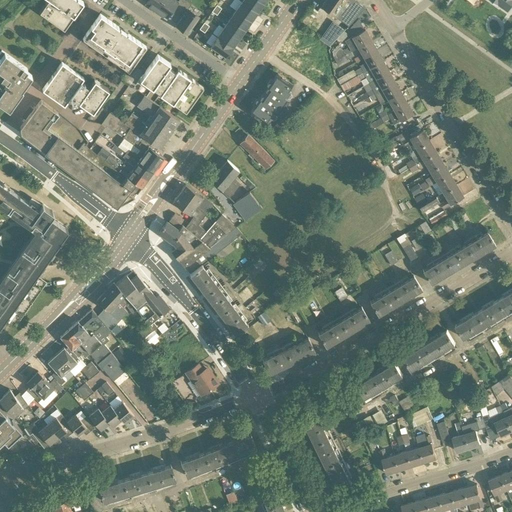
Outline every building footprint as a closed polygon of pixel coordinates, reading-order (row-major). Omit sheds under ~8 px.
[(47,0),(39,12),(63,29),(64,29),(76,12),(75,11),(78,7),(79,7),(83,2),(80,0),(47,0)] [(148,0),(146,4),(156,11),(163,0),(148,0)] [(178,0),(177,2),(174,0),(163,0),(156,11),(166,19),(173,9),(178,12),(186,1),(184,0),(178,0)] [(263,4),(258,0),(243,0),(242,2),(257,12),(263,4)] [(325,0),(321,7),(334,16),(335,17),(319,39),(329,46),(352,22),(364,8),(353,0),(325,0)] [(511,0),(493,0),(509,11),(511,6),(511,0)] [(191,4),(186,1),(178,12),(183,16),(176,26),(187,33),(198,17),(188,9),(191,4)] [(257,12),(242,2),(236,11),(251,21),(257,12)] [(251,21),(236,11),(230,20),(245,30),(251,21)] [(128,32),(126,30),(125,32),(100,14),(97,16),(85,31),(87,33),(80,42),(111,66),(100,83),(103,86),(115,68),(129,78),(131,79),(133,77),(139,81),(140,80),(139,79),(146,70),(140,66),(138,64),(135,62),(146,47),(127,33),(128,32)] [(245,30),(230,20),(223,28),(238,39),(245,30)] [(213,33),(217,35),(222,26),(219,24),(213,33)] [(238,39),(223,28),(217,37),(232,48),(238,39)] [(345,41),(348,45),(347,46),(348,47),(342,50),(338,44),(332,51),(332,57),(335,61),(344,55),(351,52),(358,48),(371,40),(365,29),(345,41)] [(477,38),(486,46),(493,38),(485,30),(477,38)] [(303,35),(289,56),(328,82),(335,71),(316,59),(315,60),(309,56),(317,44),(303,35)] [(232,48),(217,37),(211,46),(226,57),(232,48)] [(358,48),(364,58),(377,50),(371,40),(358,48)] [(0,102),(3,105),(3,104),(6,100),(11,104),(12,105),(22,90),(21,89),(26,82),(31,75),(25,71),(27,68),(2,50),(0,52),(0,102)] [(364,58),(366,62),(370,68),(383,61),(377,50),(364,58)] [(351,52),(344,55),(347,60),(353,56),(351,52)] [(170,64),(158,55),(157,54),(146,70),(139,79),(140,80),(152,89),(153,88),(160,93),(160,94),(185,112),(203,87),(177,69),(175,72),(168,67),(170,64)] [(344,55),(335,61),(337,65),(347,60),(344,55)] [(340,86),(343,91),(366,78),(369,83),(389,72),(383,61),(370,68),(363,72),(357,76),(340,86)] [(84,83),(84,84),(81,82),(84,78),(63,63),(62,62),(42,90),(64,105),(70,96),(73,98),(71,102),(75,105),(77,101),(92,112),(108,90),(103,86),(100,83),(94,79),(89,87),(84,83)] [(360,68),(354,71),(357,76),(363,72),(360,68)] [(336,79),(340,86),(357,76),(354,71),(353,69),(336,79)] [(361,101),(365,99),(368,97),(369,97),(375,94),(382,89),(395,82),(389,72),(369,83),(372,88),(372,89),(372,90),(359,97),(361,101)] [(264,93),(283,106),(290,96),(291,94),(291,93),(290,92),(287,90),(291,84),(277,74),(273,80),(271,79),(266,86),(268,87),(264,93)] [(388,100),(401,93),(395,82),(382,89),(388,100)] [(275,118),(283,106),(264,93),(260,99),(258,98),(253,105),(255,106),(250,112),(264,122),(269,116),(272,118),(273,118),(274,118),(275,118)] [(394,111),(407,103),(401,93),(388,100),(394,111)] [(152,117),(149,120),(170,134),(180,120),(144,95),(137,105),(152,117)] [(97,155),(82,144),(76,153),(43,128),(55,111),(49,106),(41,100),(20,128),(21,134),(117,206),(134,197),(131,195),(136,192),(137,193),(141,187),(141,188),(142,187),(105,160),(97,155)] [(407,103),(394,111),(400,121),(413,114),(407,103)] [(387,114),(384,109),(378,113),(380,118),(387,114)] [(105,127),(106,126),(114,116),(110,113),(110,112),(101,124),(105,127)] [(170,134),(149,120),(147,124),(132,112),(124,123),(159,148),(170,134)] [(380,118),(383,122),(390,118),(387,114),(380,118)] [(369,124),(371,128),(383,122),(380,118),(369,124)] [(126,140),(136,148),(135,149),(138,151),(158,165),(163,158),(164,157),(160,155),(163,151),(159,148),(124,123),(120,120),(117,124),(119,125),(114,131),(126,140)] [(268,132),(274,137),(284,127),(278,122),(268,132)] [(407,130),(379,147),(390,164),(397,160),(390,149),(402,142),(408,153),(416,149),(429,140),(422,129),(410,136),(407,130)] [(251,152),(248,155),(250,157),(252,159),(255,156),(267,167),(268,166),(274,161),(247,135),(240,142),(251,152)] [(405,163),(407,166),(408,168),(436,152),(429,140),(416,149),(419,154),(412,159),(405,163)] [(111,149),(115,151),(134,165),(132,169),(147,179),(152,172),(125,153),(114,145),(111,149)] [(102,147),(97,155),(105,160),(142,187),(147,179),(132,169),(124,163),(102,147)] [(125,153),(152,172),(158,165),(138,151),(137,154),(133,151),(132,151),(128,148),(125,153)] [(408,168),(400,173),(403,179),(412,174),(411,173),(418,169),(419,170),(426,165),(429,171),(443,163),(436,152),(408,168)] [(239,171),(227,160),(211,179),(228,197),(237,187),(231,180),(239,171)] [(425,181),(419,185),(422,191),(429,186),(436,182),(450,174),(443,163),(429,171),(432,175),(424,179),(425,181)] [(443,193),(456,185),(450,174),(436,182),(443,193)] [(0,322),(3,318),(15,327),(42,288),(31,280),(67,228),(50,217),(53,212),(52,211),(43,205),(44,205),(42,204),(39,208),(0,180),(0,322)] [(422,191),(419,185),(418,184),(410,189),(414,196),(422,191)] [(185,185),(179,193),(206,214),(213,205),(185,185)] [(439,204),(442,209),(450,205),(463,196),(456,185),(443,193),(446,199),(439,204)] [(245,221),(262,208),(260,204),(259,205),(249,192),(244,196),(234,203),(233,204),(245,221)] [(206,214),(179,193),(172,202),(194,218),(186,227),(200,238),(206,232),(198,225),(206,214)] [(419,206),(427,202),(422,193),(414,198),(419,206)] [(446,215),(443,210),(428,219),(431,224),(446,215)] [(183,220),(174,213),(169,221),(178,227),(183,220)] [(222,214),(206,232),(200,238),(210,247),(211,248),(226,236),(236,228),(222,214)] [(448,220),(454,230),(461,226),(455,216),(448,220)] [(419,225),(420,226),(422,229),(425,234),(431,230),(425,221),(419,225)] [(182,225),(178,230),(167,222),(159,233),(173,243),(177,248),(172,251),(184,268),(209,249),(210,249),(182,225)] [(213,255),(215,253),(219,260),(234,249),(229,243),(242,234),(236,228),(226,236),(211,248),(210,249),(209,249),(213,255)] [(478,258),(482,255),(492,249),(490,247),(494,244),(487,231),(482,234),(480,232),(464,241),(473,257),(476,255),(478,258)] [(404,233),(396,238),(411,262),(418,257),(409,244),(410,243),(404,233)] [(416,250),(422,246),(417,237),(411,241),(416,250)] [(457,270),(467,264),(471,262),(469,259),(473,257),(464,241),(442,254),(452,270),(456,268),(457,270)] [(384,255),(390,265),(397,261),(391,251),(384,255)] [(448,272),(452,270),(442,254),(425,264),(427,267),(423,270),(430,283),(435,280),(436,283),(450,275),(448,272)] [(256,269),(262,263),(259,259),(253,265),(256,269)] [(190,275),(205,295),(220,284),(208,269),(206,271),(202,266),(190,275)] [(138,312),(149,325),(153,322),(170,308),(159,295),(155,297),(137,274),(130,280),(126,275),(116,284),(130,301),(138,312)] [(405,302),(408,300),(418,294),(417,291),(421,289),(413,276),(408,279),(406,276),(390,286),(399,302),(403,299),(405,302)] [(114,282),(105,291),(123,308),(126,305),(134,316),(138,312),(130,301),(116,284),(114,282)] [(205,295),(220,315),(235,304),(220,284),(205,295)] [(396,304),(399,302),(390,286),(373,296),(375,299),(370,302),(378,315),(382,312),(384,314),(397,306),(396,304)] [(334,292),(339,301),(347,297),(341,287),(334,292)] [(511,287),(501,295),(502,297),(499,299),(508,315),(511,312),(511,287)] [(96,301),(97,301),(104,308),(97,315),(110,331),(127,312),(123,308),(105,291),(96,301)] [(481,310),(477,312),(487,328),(508,315),(499,299),(495,302),(493,299),(480,307),(481,310)] [(220,315),(232,331),(236,335),(247,326),(244,321),(247,319),(235,304),(220,315)] [(353,333),(356,331),(366,325),(364,323),(369,320),(361,307),(356,310),(355,308),(338,317),(347,333),(351,331),(353,333)] [(69,329),(89,353),(94,359),(93,360),(102,370),(103,369),(113,381),(125,370),(110,352),(104,344),(108,340),(105,337),(111,332),(110,331),(97,315),(92,309),(78,321),(69,329)] [(257,317),(263,325),(270,320),(264,312),(257,317)] [(472,312),(462,318),(459,320),(460,322),(456,325),(464,338),(468,335),(470,338),(487,328),(477,312),(474,314),(472,312)] [(343,335),(347,333),(338,317),(321,327),(323,330),(318,333),(326,346),(330,343),(332,346),(345,338),(343,335)] [(153,322),(149,325),(136,335),(140,340),(157,327),(153,322)] [(85,357),(86,356),(89,353),(69,329),(60,337),(69,347),(75,353),(78,357),(82,354),(85,357)] [(429,341),(425,344),(435,359),(452,349),(450,346),(454,343),(447,331),(442,333),(441,331),(428,339),(429,341)] [(292,362),(299,359),(314,352),(308,338),(303,341),(301,338),(284,346),(292,362)] [(420,343),(410,350),(407,352),(408,354),(404,357),(412,369),(416,366),(418,369),(435,359),(425,344),(422,346),(420,343)] [(121,361),(127,356),(120,346),(113,351),(121,361)] [(269,373),(292,362),(284,346),(266,354),(268,357),(262,360),(269,373)] [(64,347),(55,354),(69,370),(79,360),(69,347),(66,350),(64,347)] [(69,370),(55,354),(47,362),(55,371),(52,375),(60,384),(64,380),(61,377),(69,370)] [(91,362),(86,366),(94,375),(99,371),(91,362)] [(377,373),(373,375),(383,391),(399,381),(397,378),(402,375),(395,362),(390,365),(389,362),(376,370),(377,373)] [(198,364),(185,373),(196,389),(198,388),(202,394),(200,396),(201,396),(218,384),(213,375),(210,377),(205,369),(202,371),(198,364)] [(89,379),(94,375),(86,366),(81,370),(89,379)] [(49,383),(48,382),(38,371),(32,376),(31,376),(28,379),(29,380),(27,382),(30,386),(26,390),(38,402),(42,398),(43,399),(53,388),(57,383),(53,379),(49,383)] [(368,375),(357,381),(355,383),(356,385),(352,388),(360,401),(364,398),(366,401),(383,391),(373,375),(369,377),(368,375)] [(511,378),(509,375),(491,386),(495,394),(495,396),(505,389),(511,397),(511,378)] [(175,386),(181,396),(190,391),(183,381),(175,386)] [(75,390),(79,395),(89,387),(85,382),(75,390)] [(100,392),(104,389),(109,396),(114,392),(106,382),(98,389),(100,392)] [(477,393),(472,385),(466,388),(472,397),(477,393)] [(93,392),(89,387),(79,395),(83,400),(93,392)] [(0,402),(13,417),(20,411),(23,408),(28,404),(20,393),(15,397),(10,390),(2,397),(2,398),(0,400),(0,402)] [(394,406),(399,403),(398,401),(394,394),(389,397),(390,399),(391,401),(394,406)] [(398,401),(399,403),(405,413),(411,409),(410,407),(404,398),(398,401)] [(122,401),(113,409),(122,420),(121,420),(124,424),(131,419),(134,416),(122,401)] [(346,403),(351,412),(355,409),(351,401),(346,403)] [(511,406),(508,409),(505,404),(500,406),(511,431),(511,430),(511,406)] [(119,422),(121,420),(122,420),(113,409),(110,405),(101,412),(100,412),(109,423),(112,427),(119,422)] [(486,427),(496,424),(501,436),(511,431),(500,406),(500,405),(487,411),(488,414),(482,416),(486,427)] [(427,406),(426,407),(412,413),(418,426),(433,418),(427,406)] [(0,444),(4,441),(8,445),(22,432),(12,421),(11,422),(5,415),(6,415),(0,408),(0,444)] [(100,412),(101,412),(98,408),(88,415),(100,430),(100,431),(107,425),(109,423),(100,412)] [(74,431),(67,422),(61,414),(47,424),(58,438),(62,434),(65,438),(74,431)] [(76,415),(67,422),(74,431),(78,435),(82,431),(86,435),(95,428),(86,417),(81,420),(76,415)] [(363,431),(375,425),(370,415),(359,422),(363,431)] [(305,422),(312,437),(316,445),(332,437),(324,419),(321,421),(318,416),(305,422)] [(478,423),(477,423),(467,426),(465,420),(460,422),(468,448),(480,444),(475,430),(486,427),(482,416),(476,418),(478,423)] [(443,443),(450,440),(444,421),(436,423),(443,443)] [(460,422),(460,421),(454,423),(457,432),(458,431),(459,436),(453,438),(457,452),(468,448),(460,422)] [(24,429),(29,436),(32,434),(31,433),(37,429),(33,423),(24,429)] [(61,442),(58,438),(47,424),(39,431),(37,429),(31,433),(32,434),(44,448),(49,444),(49,445),(54,441),(57,445),(61,442)] [(416,436),(419,447),(424,462),(437,458),(432,443),(429,435),(425,436),(424,433),(416,436)] [(234,461),(242,458),(252,454),(251,451),(256,449),(250,435),(227,444),(234,461)] [(399,445),(405,443),(402,435),(396,437),(399,445)] [(316,445),(318,449),(327,467),(343,459),(332,437),(316,445)] [(234,461),(227,444),(204,453),(211,470),(211,469),(210,466),(214,465),(215,468),(234,461)] [(419,447),(407,451),(412,466),(424,462),(419,447)] [(382,459),(386,474),(399,470),(394,455),(386,457),(384,449),(379,451),(381,459),(382,459)] [(412,466),(407,451),(394,455),(399,470),(412,466)] [(211,470),(204,453),(181,462),(186,476),(191,474),(192,477),(211,470)] [(343,459),(327,467),(338,489),(351,483),(349,478),(352,477),(343,459)] [(171,465),(166,467),(147,473),(152,490),(170,484),(169,481),(175,479),(171,465)] [(511,487),(511,470),(501,475),(507,490),(511,487)] [(152,490),(147,473),(123,480),(128,497),(129,497),(128,494),(132,492),(133,495),(152,490)] [(489,480),(498,502),(503,500),(500,493),(507,490),(501,475),(489,480)] [(123,480),(104,485),(99,487),(103,501),(109,499),(110,502),(128,497),(123,480)] [(471,510),(483,507),(477,484),(464,488),(469,503),(471,510)] [(464,488),(452,491),(456,506),(469,503),(464,488)] [(284,511),(278,495),(276,491),(262,496),(264,502),(261,503),(264,511),(284,511)] [(450,508),(451,511),(457,511),(456,506),(452,491),(439,495),(444,510),(450,508)] [(239,504),(234,492),(225,495),(230,507),(239,504)] [(436,511),(444,510),(439,495),(427,498),(430,511),(436,511)] [(71,511),(69,505),(77,503),(76,497),(53,504),(55,511),(71,511)] [(430,511),(427,498),(414,502),(417,511),(430,511)] [(417,511),(414,502),(401,505),(403,511),(417,511)]
